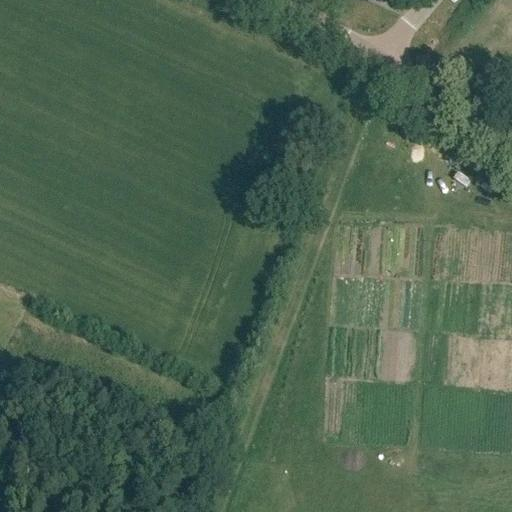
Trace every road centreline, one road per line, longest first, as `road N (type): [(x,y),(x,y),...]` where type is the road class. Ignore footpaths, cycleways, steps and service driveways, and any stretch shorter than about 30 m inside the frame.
road 1 (track): [(378,64),(212,511)]
road 2 (tertiary): [(511,155),(378,64)]
road 3 (tertiary): [(378,64),(259,0)]
